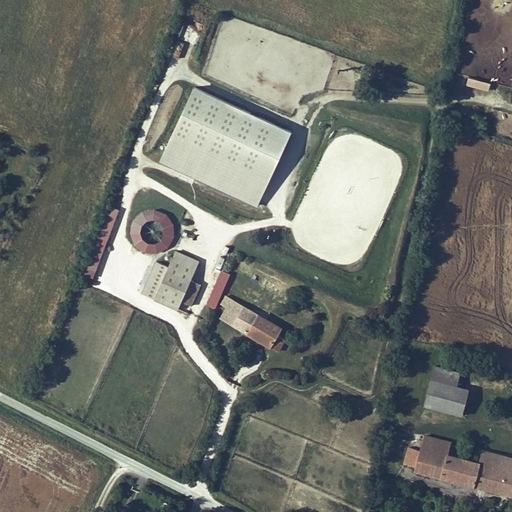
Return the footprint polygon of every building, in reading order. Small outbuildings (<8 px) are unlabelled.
[(467,77),(466,86),(489,88),(489,79),(467,77)] [(259,204),(291,125),(191,84),(158,163),(259,204)] [(108,204),(84,274),(94,277),(118,208),(108,204)] [(168,207),(128,214),(135,253),(175,246),(168,207)] [(196,264),(201,253),(178,242),(173,254),(196,264)] [(170,264),(191,273),(196,264),(173,254),(170,264)] [(161,283),(181,294),(191,273),(170,264),(161,283)] [(220,268),(206,304),(216,308),(230,272),(220,268)] [(203,278),(191,273),(181,294),(193,300),(203,278)] [(155,293),(176,304),(181,294),(161,283),(159,283),(155,293)] [(179,307),(189,311),(192,305),(181,300),(179,307)] [(258,306),(250,324),(282,339),(288,326),(279,322),(282,316),(258,306)] [(443,381),(455,384),(459,369),(432,363),(428,377),(443,381)] [(422,403),(438,407),(443,381),(428,377),(422,403)] [(455,384),(443,381),(438,407),(461,412),(467,387),(455,384)] [(419,468),(439,473),(445,448),(448,439),(425,432),(420,447),(416,466),(419,468)] [(405,463),(416,466),(420,447),(410,444),(405,463)] [(495,461),(445,448),(439,473),(511,492),(511,455),(499,452),(495,461)]
